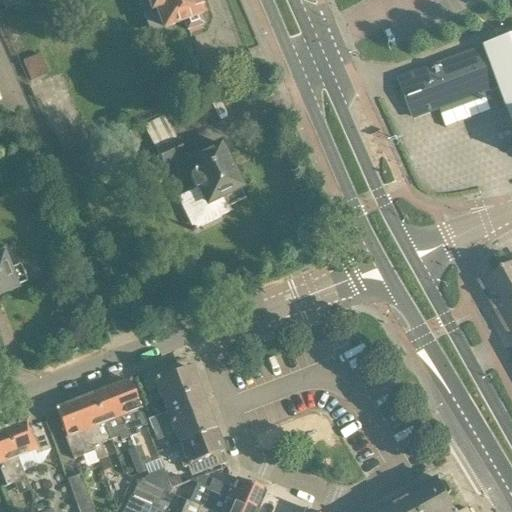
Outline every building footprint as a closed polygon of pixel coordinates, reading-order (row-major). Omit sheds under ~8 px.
[(136,0),(150,36),(161,32),(161,33),(184,25),(187,33),(203,27),(200,17),(202,16),(195,0),(136,0)] [(511,39),(486,49),(500,87),(511,118),(511,39)] [(413,119),(500,87),(486,49),(399,82),(413,119)] [(187,161),(177,142),(165,116),(143,127),(165,172),(173,168),(180,184),(190,180),(195,191),(177,199),(193,232),(231,214),(229,208),(245,200),(240,190),(241,189),(220,145),(187,161)] [(0,295),(15,290),(14,288),(26,284),(20,266),(11,270),(4,252),(0,253),(0,295)] [(511,266),(488,280),(500,303),(493,307),(509,337),(510,337),(510,336),(511,335),(511,266)] [(161,406),(195,392),(186,367),(180,369),(181,373),(175,375),(171,366),(140,378),(147,393),(155,390),(161,406)] [(110,390),(129,438),(138,435),(136,431),(146,427),(129,383),(110,390)] [(121,442),(129,438),(110,390),(92,397),(109,442),(119,438),(121,442)] [(152,433),(204,413),(199,402),(201,398),(200,394),(196,393),(195,392),(161,406),(165,415),(148,422),(152,433)] [(101,445),(109,442),(92,397),(73,404),(92,453),(94,452),(98,462),(106,459),(101,445)] [(72,461),(92,453),(73,404),(55,411),(66,439),(64,440),(72,461)] [(156,443),(173,436),(178,447),(212,434),(212,433),(213,429),(212,425),(208,423),(204,413),(152,433),(156,443)] [(5,431),(17,461),(35,454),(36,457),(49,451),(40,426),(27,431),(24,423),(5,431)] [(26,480),(23,473),(22,474),(17,461),(5,431),(0,432),(0,473),(6,488),(14,485),(26,480)] [(178,447),(174,448),(176,451),(181,466),(183,470),(187,468),(190,477),(220,466),(218,460),(221,458),(212,434),(178,447)] [(132,464),(145,459),(140,447),(127,452),(132,464)] [(111,470),(107,459),(99,462),(103,473),(111,470)] [(145,459),(132,464),(137,476),(149,472),(145,459)] [(149,477),(143,483),(164,492),(170,495),(171,491),(170,490),(166,480),(163,471),(149,477)] [(166,480),(170,490),(181,486),(177,476),(166,480)] [(92,511),(79,477),(66,482),(77,511),(92,511)] [(208,491),(257,511),(264,493),(236,481),(232,491),(202,478),(190,483),(196,486),(197,485),(208,491)] [(410,497),(417,511),(468,511),(468,510),(464,511),(454,511),(448,498),(450,494),(445,484),(440,484),(438,482),(410,497)] [(157,508),(164,492),(143,483),(142,486),(138,484),(132,497),(157,508)] [(256,511),(257,511),(208,491),(201,509),(208,511),(256,511)] [(417,511),(410,497),(390,508),(392,511),(417,511)] [(123,511),(160,511),(130,499),(123,511)] [(208,511),(201,509),(189,504),(186,502),(182,511),(208,511)]
